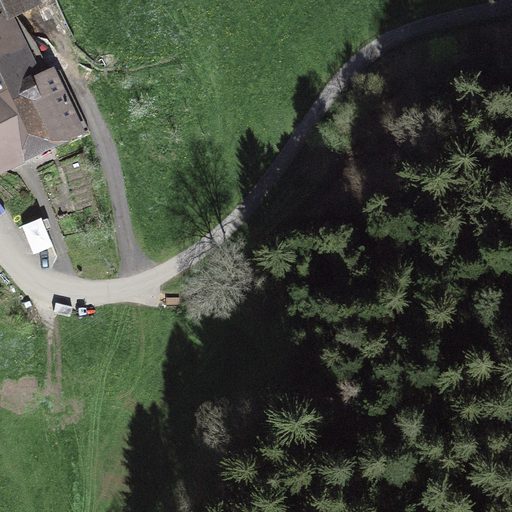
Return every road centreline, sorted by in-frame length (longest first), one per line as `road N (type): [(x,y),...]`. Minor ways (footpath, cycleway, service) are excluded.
road 1 (unclassified): [(0,248),(47,285),(103,292),(139,283),(238,217),(375,51),(425,27),(511,6)]
road 2 (track): [(64,289),(62,252),(27,175)]
